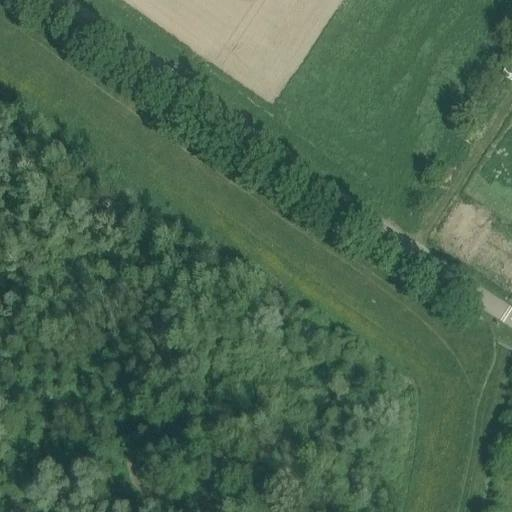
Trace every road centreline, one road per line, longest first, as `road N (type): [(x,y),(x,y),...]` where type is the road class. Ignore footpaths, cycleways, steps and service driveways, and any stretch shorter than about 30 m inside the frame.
road 1 (unclassified): [(511,314),(60,0)]
road 2 (track): [(511,95),(406,245)]
